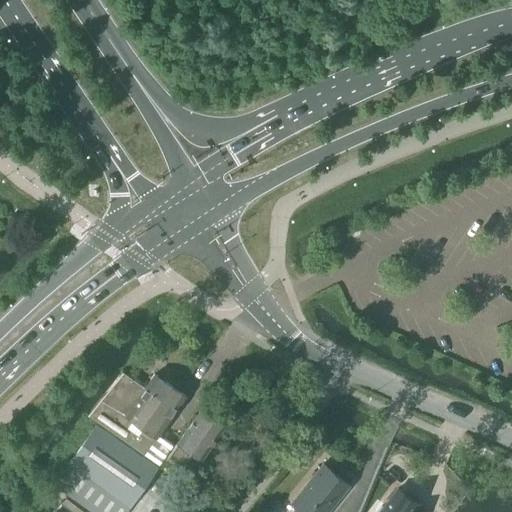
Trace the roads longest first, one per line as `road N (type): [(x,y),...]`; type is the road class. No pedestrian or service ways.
road 1 (secondary): [(218,213),(330,151),(511,84)]
road 2 (unclassified): [(511,443),(308,350),(250,294)]
road 3 (secondary): [(511,30),(396,67),(260,133)]
road 4 (secondary): [(5,0),(154,204)]
road 5 (secondary): [(0,385),(73,317),(182,235)]
road 6 (secondary): [(154,204),(0,331)]
road 7 (secondary): [(147,105),(80,0)]
road 8 (secondary): [(260,133),(196,134),(147,105)]
